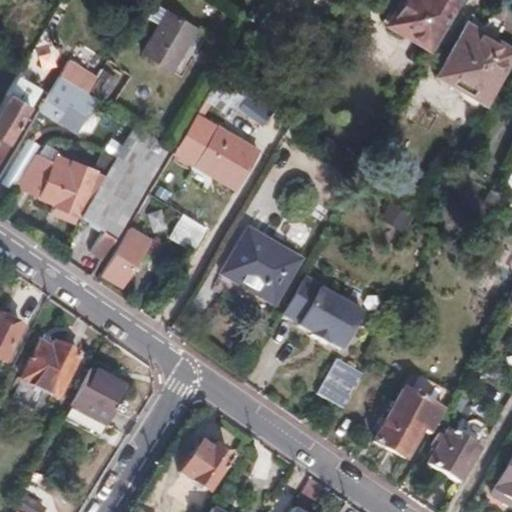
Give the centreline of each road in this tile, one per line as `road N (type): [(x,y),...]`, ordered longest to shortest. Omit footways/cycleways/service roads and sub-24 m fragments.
road 1 (residential): [(189,374),(390,511)]
road 2 (residential): [(0,241),(189,374)]
road 3 (residential): [(189,374),(102,511)]
